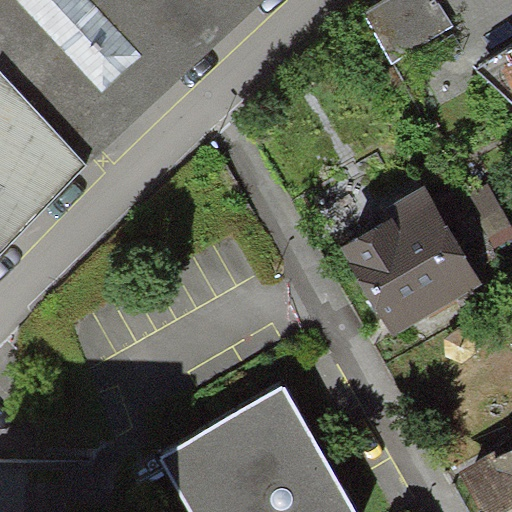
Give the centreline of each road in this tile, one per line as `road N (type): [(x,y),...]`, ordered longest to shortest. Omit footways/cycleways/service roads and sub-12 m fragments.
road 1 (residential): [(215,100),(445,511)]
road 2 (residential): [(215,100),(0,315)]
road 3 (residential): [(323,0),(215,100)]
